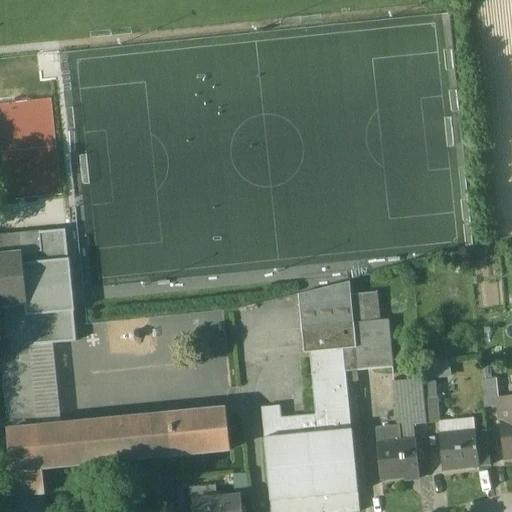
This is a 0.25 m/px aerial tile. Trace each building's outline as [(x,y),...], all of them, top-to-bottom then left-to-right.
[(66,230),(21,235),(24,265),(69,260),(66,230)] [(21,235),(0,237),(0,308),(28,306),(24,265),(21,235)] [(37,409),(31,346),(28,316),(74,311),(69,260),(24,265),(28,306),(0,308),(0,333),(7,412),(9,430),(38,428),(37,409)] [(350,283),(299,295),(305,354),(310,353),(344,350),(357,348),(354,323),(352,295),(350,283)] [(377,293),(352,295),(354,323),(380,321),(377,293)] [(31,346),(53,344),(76,342),(74,311),(28,316),(31,346)] [(169,337),(170,316),(156,315),(155,336),(169,337)] [(380,321),(354,323),(357,348),(359,371),(393,368),(389,320),(380,321)] [(53,344),(31,346),(37,409),(38,428),(60,425),(53,344)] [(344,350),(310,353),(316,416),(318,434),(351,430),(344,350)] [(427,377),(450,376),(450,360),(427,361),(427,377)] [(490,368),(482,368),(483,380),(491,379),(490,368)] [(423,379),(394,382),(398,428),(400,443),(416,442),(414,425),(427,424),(425,400),(423,379)] [(491,379),(483,380),(485,408),(500,407),(499,400),(497,379),(491,379)] [(511,398),(499,400),(500,407),(501,415),(499,416),(501,428),(511,426),(511,398)] [(438,399),(425,400),(427,424),(440,423),(438,399)] [(280,406),(262,408),(265,439),(318,434),(316,416),(281,419),(280,406)] [(227,409),(170,415),(171,426),(174,426),(174,433),(172,434),(174,456),(230,450),(227,409)] [(9,430),(8,430),(15,498),(46,495),(43,469),(174,456),(172,434),(174,433),(174,426),(171,426),(170,415),(60,425),(38,428),(9,430)] [(511,426),(501,428),(503,456),(511,455),(511,426)] [(398,428),(377,430),(378,445),(400,443),(398,428)] [(318,434),(265,439),(271,511),(360,511),(352,430),(351,430),(318,434)] [(475,432),(440,436),(444,471),(479,467),(475,432)] [(400,443),(378,445),(381,479),(405,477),(405,480),(420,479),(416,442),(400,443)] [(243,511),(242,496),(192,500),(193,511),(243,511)]
